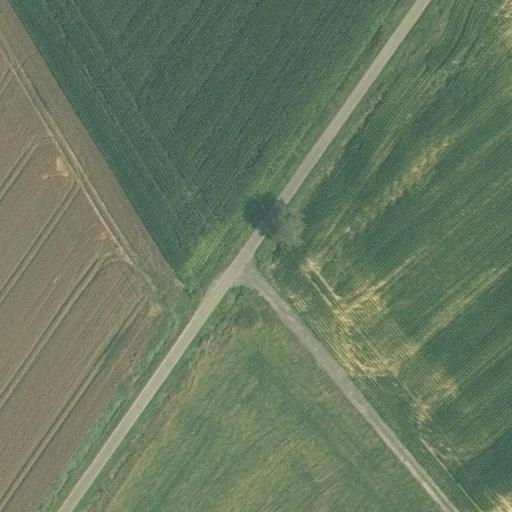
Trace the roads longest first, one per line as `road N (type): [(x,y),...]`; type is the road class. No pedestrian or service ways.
road 1 (unclassified): [(65,511),(425,0)]
road 2 (track): [(238,266),(257,278),(453,511)]
